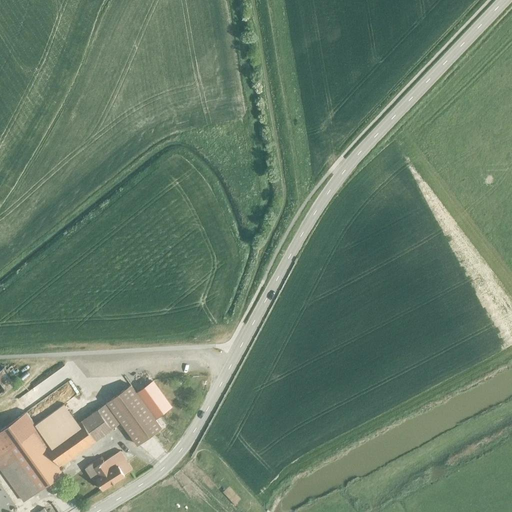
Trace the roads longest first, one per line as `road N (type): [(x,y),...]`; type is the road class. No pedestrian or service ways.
road 1 (tertiary): [(505,0),(343,172),(219,387)]
road 2 (track): [(228,346),(287,202),(257,0)]
road 3 (tertiary): [(96,511),(161,470),(219,387)]
